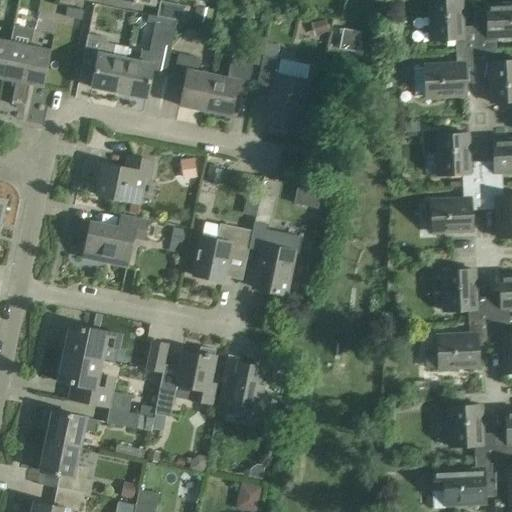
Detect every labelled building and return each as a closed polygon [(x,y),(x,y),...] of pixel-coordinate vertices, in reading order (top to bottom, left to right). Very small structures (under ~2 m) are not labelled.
[(476,27),(464,28),(463,0),(430,0),(433,39),(457,38),(457,50),(477,49),(476,27)] [(186,6),(161,2),(158,17),(183,22),(186,6)] [(476,27),(477,49),(497,48),(496,37),(511,36),(511,3),(488,5),(488,8),(475,8),(476,27)] [(275,6),(264,4),(261,22),(271,24),(275,6)] [(196,6),(193,21),(212,25),(215,10),(196,6)] [(67,8),(65,17),(81,21),(83,11),(67,8)] [(35,27),(39,15),(22,10),(18,22),(35,27)] [(125,59),(118,94),(146,99),(152,70),(156,49),(170,52),(175,27),(177,21),(149,15),(147,22),(155,23),(149,52),(141,50),(139,62),(125,59)] [(311,25),(315,39),(330,34),(326,21),(311,25)] [(356,53),(361,33),(344,29),(339,49),(356,53)] [(10,43),(11,43),(3,79),(16,82),(11,105),(18,106),(31,48),(33,37),(12,32),(10,43)] [(118,94),(125,59),(112,57),(115,45),(107,44),(108,39),(88,35),(83,57),(96,60),(91,88),(118,94)] [(0,78),(3,79),(11,43),(10,43),(0,40),(0,78)] [(263,56),(277,58),(280,45),(266,42),(263,56)] [(51,52),(31,48),(18,106),(24,108),(29,85),(43,88),(51,52)] [(477,49),(478,82),(491,81),(492,102),(511,101),(511,61),(497,62),(497,48),(477,49)] [(425,97),(467,96),(466,82),(478,82),(477,49),(457,50),(458,64),(424,65),(424,68),(414,68),(415,97),(425,96),(425,97)] [(180,105),(206,110),(214,74),(199,71),(202,59),(180,54),(175,78),(186,80),(180,105)] [(277,58),(263,56),(257,85),(272,88),(265,123),(270,124),(270,127),(269,126),(268,128),(270,129),(272,130),(276,132),(279,132),(282,133),(287,132),(287,130),(286,130),(287,127),(298,129),(308,80),(277,74),(280,59),(277,58)] [(228,77),(214,74),(206,110),(231,115),(237,90),(247,93),(253,64),(241,61),(240,66),(230,64),(228,77)] [(463,174),(463,187),(483,186),(482,162),(470,162),(469,133),(436,135),(438,175),(463,174)] [(482,162),(483,186),(503,185),(503,172),(511,171),(511,139),(494,140),(495,161),(482,162)] [(102,165),(96,196),(138,205),(144,178),(150,179),(153,163),(127,158),(125,170),(102,165)] [(181,162),(183,180),(197,178),(195,160),(181,162)] [(208,168),(205,184),(219,187),(222,171),(208,168)] [(503,185),(483,186),(484,209),(497,208),(498,238),(511,237),(511,196),(504,197),(503,185)] [(484,209),(483,186),(463,187),(464,199),(432,201),(433,232),(473,231),(472,209),(484,209)] [(260,194),(251,244),(260,246),(256,265),(260,266),(256,289),(285,295),(294,252),(265,246),(275,197),(260,194)] [(90,223),(82,259),(100,263),(102,255),(126,261),(131,237),(142,240),(146,222),(120,217),(117,229),(90,223)] [(221,282),(225,259),(245,263),(251,231),(220,225),(217,240),(200,236),(192,276),(221,282)] [(170,244),(184,247),(188,231),(173,228),(170,244)] [(470,311),(470,322),(490,321),(489,298),(476,299),(475,270),(443,271),(445,312),(470,311)] [(489,298),(490,321),(509,320),(509,308),(511,307),(511,275),(500,276),(501,298),(489,298)] [(509,320),(490,321),(491,344),(504,344),(505,373),(511,372),(511,332),(510,332),(509,320)] [(491,344),(490,321),(470,322),(471,335),(438,336),(439,369),(480,368),(479,345),(491,344)] [(68,326),(63,352),(99,360),(102,346),(116,349),(119,335),(68,326)] [(169,344),(152,341),(146,370),(163,373),(169,344)] [(215,356),(214,356),(215,350),(200,347),(199,353),(198,352),(197,355),(181,352),(174,386),(190,389),(188,400),(211,405),(215,384),(210,383),(215,356)] [(96,375),(99,360),(63,352),(57,381),(71,385),(68,401),(109,409),(116,379),(96,375)] [(260,391),(265,369),(238,363),(235,381),(223,379),(218,402),(243,407),(242,411),(259,414),(264,392),(260,391)] [(170,417),(175,390),(161,387),(155,414),(170,417)] [(449,392),(449,401),(465,401),(464,391),(449,392)] [(476,446),(477,458),(496,456),(495,434),(483,435),(481,406),(449,407),(451,447),(476,446)] [(139,415),(109,409),(106,423),(137,429),(139,415)] [(508,433),(495,434),(496,456),(511,455),(511,410),(507,411),(508,433)] [(45,427),(48,427),(45,443),(78,449),(82,431),(94,433),(96,422),(51,412),(48,412),(45,414),(43,423),(45,427)] [(58,476),(56,489),(81,494),(89,496),(92,481),(85,479),(88,468),(75,466),(78,449),(45,443),(39,472),(58,476)] [(116,444),(114,452),(143,459),(144,451),(116,444)] [(160,453),(148,450),(146,461),(157,463),(160,453)] [(189,470),(204,473),(208,457),(198,455),(191,460),(189,470)] [(511,455),(496,456),(497,480),(510,479),(511,509),(511,508),(511,455)] [(445,509),(445,504),(486,502),(485,497),(498,497),(497,480),(496,456),(477,458),(478,470),(433,473),(434,509),(445,509)] [(248,477),(262,480),(265,466),(256,464),(250,469),(248,477)] [(133,499),(136,485),(124,482),(121,497),(133,499)] [(235,509),(248,511),(257,511),(262,487),(241,483),(235,509)] [(30,511),(66,511),(67,510),(78,511),(81,494),(56,489),(53,506),(32,502),(30,511)] [(159,494),(138,490),(136,503),(156,507),(159,494)]
